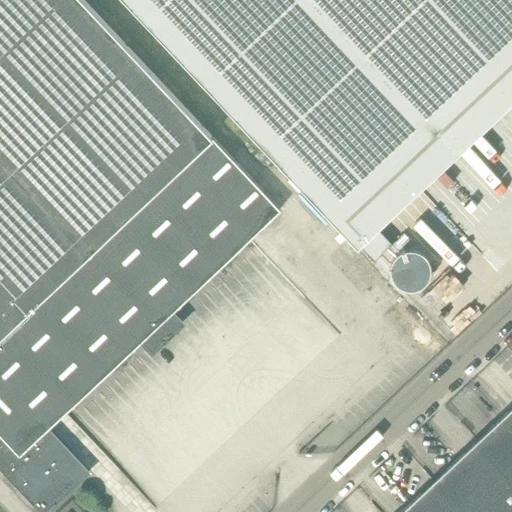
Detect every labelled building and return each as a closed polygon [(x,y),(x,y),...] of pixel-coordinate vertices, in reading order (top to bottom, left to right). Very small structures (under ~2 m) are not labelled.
[(0,0),(0,469),(39,511),(46,511),(91,472),(48,427),(139,342),(151,355),(185,323),(173,310),(280,209),(82,0),(0,0)] [(511,0),(126,0),(374,261),(391,244),(375,227),(417,187),(414,185),(511,92),(511,0)] [(391,270),(391,273),(392,276),(394,279),(396,282),(398,284),(400,286),(403,287),(406,288),(409,289),(412,289),(416,288),(419,287),(421,286),(424,284),(426,282),(428,279),(429,277),(430,274),(431,271),(431,267),(431,264),(430,261),(428,258),(426,256),(424,254),(422,252),(419,250),(416,249),(413,249),(410,249),(406,249),(403,250),(401,252),(398,253),(396,256),(394,258),(392,261),(391,264),(391,267),(391,270)] [(256,434),(257,406),(233,405),(232,416),(231,416),(230,433),(256,434)] [(511,511),(511,406),(399,511),(511,511)]
